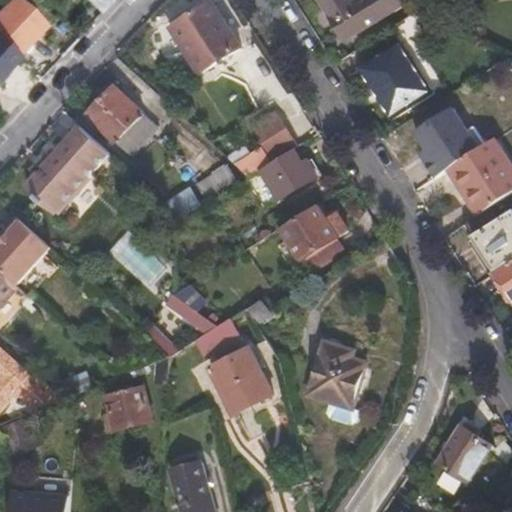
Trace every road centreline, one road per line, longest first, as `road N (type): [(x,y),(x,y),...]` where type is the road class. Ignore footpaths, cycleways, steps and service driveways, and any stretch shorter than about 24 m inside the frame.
road 1 (residential): [(457,310),(257,0)]
road 2 (residential): [(360,511),(418,416),(457,310)]
road 3 (residential): [(0,151),(140,0)]
